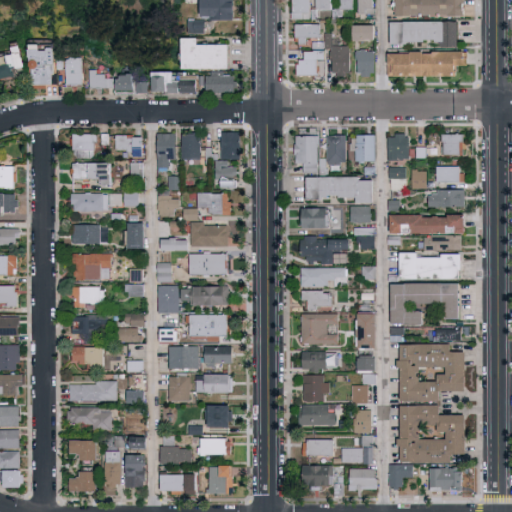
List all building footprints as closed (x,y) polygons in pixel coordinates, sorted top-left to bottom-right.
[(201,0),(232,0),(232,20),(201,20),(201,0)] [(309,0),(309,19),(292,19),(292,0),(309,0)] [(331,0),(331,10),(316,10),(316,0),(331,0)] [(353,0),(353,10),(337,10),(337,0),(353,0)] [(357,14),(357,0),(373,0),(373,14),(357,14)] [(464,0),(464,17),(395,17),(395,0),(464,0)] [(208,19),(191,19),(191,32),(208,32),(208,19)] [(458,21),(458,45),(390,45),(390,21),(458,21)] [(295,25),(321,24),(322,63),(318,63),(318,75),(297,76),(297,60),(305,59),(304,51),(313,51),(313,42),(295,43),(295,25)] [(373,25),(373,40),(352,40),(352,25),(373,25)] [(227,45),(227,69),(182,69),(182,38),(198,38),(198,45),(227,45)] [(30,86),(29,47),(54,46),(56,85),(30,86)] [(331,46),(350,46),(350,75),(331,75),(331,46)] [(374,49),(374,76),(357,76),(357,49),(374,49)] [(467,52),(467,66),(456,66),(456,76),(388,76),(388,52),(467,52)] [(14,77),(0,78),(0,54),(21,53),(22,68),(13,68),(14,77)] [(82,85),(67,85),(67,58),(82,58),(82,85)] [(70,69),(70,59),(62,59),(62,69),(70,69)] [(134,90),(90,90),(90,73),(134,73),(134,90)] [(150,91),(151,80),(139,80),(140,73),(127,73),(127,78),(119,77),(119,90),(150,91)] [(196,73),(196,92),(152,92),(152,73),(196,73)] [(200,75),(236,75),(236,92),(200,92),(200,75)] [(240,132),(240,163),(236,163),(236,187),(217,188),(216,161),(221,161),(221,132),(240,132)] [(176,159),(168,159),(168,168),(157,168),(157,133),(176,133),(176,159)] [(72,134),(108,134),(108,141),(98,141),(98,158),(72,158),(72,134)] [(200,134),(200,160),(182,160),(182,134),(200,134)] [(409,160),(389,160),(389,134),(409,134),(409,160)] [(463,134),(463,155),(442,155),(442,134),(463,134)] [(126,157),(126,150),(116,150),(116,135),(143,135),(143,157),(126,157)] [(346,135),(346,164),(328,164),(328,135),(346,135)] [(352,135),(375,135),(375,162),(352,162),(352,135)] [(318,136),(318,173),(304,173),(304,164),(295,164),(295,136),(318,136)] [(425,148),(425,158),(417,158),(417,148),(425,148)] [(73,185),(73,163),(111,163),(111,185),(73,185)] [(142,163),(142,178),(131,177),(131,163),(142,163)] [(0,166),(14,166),(14,188),(0,188),(0,166)] [(463,166),(463,182),(437,182),(437,166),(463,166)] [(406,190),(390,190),(390,167),(406,167),(406,190)] [(412,189),(412,171),(426,171),(426,189),(412,189)] [(180,189),(169,189),(169,177),(180,177),(180,189)] [(353,198),(306,198),(306,177),(373,177),(373,203),(353,203),(353,198)] [(465,207),(428,207),(428,189),(465,189),(465,207)] [(0,193),(18,193),(18,215),(0,215),(0,193)] [(123,193),(123,207),(109,207),(109,211),(72,211),(72,193),(123,193)] [(231,193),(230,214),(198,213),(198,193),(231,193)] [(138,206),(125,206),(125,195),(138,195),(138,206)] [(180,195),(180,216),(158,216),(158,195),(180,195)] [(201,207),(186,208),(186,220),(201,219),(201,207)] [(371,207),(371,223),(350,223),(350,207),(371,207)] [(300,208),(329,208),(329,227),(300,227),(300,208)] [(389,214),(465,214),(465,233),(390,234),(389,214)] [(128,223),(144,223),(144,249),(128,249),(128,223)] [(229,246),(191,246),(191,223),(229,223),(229,246)] [(101,224),(101,244),(73,244),(73,224),(101,224)] [(0,228),(18,228),(18,249),(0,249),(0,228)] [(373,237),(373,233),(356,233),(355,230),(374,229),(375,247),(359,248),(359,237),(373,237)] [(421,251),(421,235),(461,235),(461,251),(421,251)] [(348,237),(348,250),(336,250),(336,263),(301,263),(301,237),(348,237)] [(161,250),(161,239),(187,239),(187,250),(161,250)] [(103,271),(103,280),(73,280),(73,253),(112,253),(112,271),(103,271)] [(190,254),(227,254),(227,275),(190,275),(190,254)] [(399,279),(399,254),(460,254),(460,279),(399,279)] [(0,255),(17,255),(17,275),(0,275),(0,255)] [(157,281),(157,262),(171,262),(171,281),(157,281)] [(375,279),(362,278),(362,267),(375,267),(375,279)] [(301,268),(347,268),(347,286),(301,286),(301,268)] [(142,269),(142,281),(131,281),(131,269),(142,269)] [(127,283),(127,295),(146,294),(145,282),(127,283)] [(459,283),(459,319),(443,319),(442,304),(409,304),(410,311),(423,310),(423,326),(391,326),(390,284),(459,283)] [(0,307),(0,286),(18,286),(18,307),(0,307)] [(178,286),(178,313),(159,313),(159,286),(178,286)] [(104,287),(104,307),(73,307),(73,287),(104,287)] [(228,305),(182,306),(182,287),(228,287),(228,305)] [(308,309),(308,301),(302,301),(302,291),(331,291),(331,309),(308,309)] [(376,313),(376,349),(357,349),(357,313),(376,313)] [(144,314),(144,325),(126,325),(126,314),(144,314)] [(302,344),(302,314),(338,314),(338,325),(329,325),(329,332),(339,332),(339,344),(302,344)] [(107,316),(107,334),(73,333),(73,315),(107,316)] [(190,337),(190,315),(227,315),(227,337),(190,337)] [(0,335),(0,317),(19,317),(19,335),(0,335)] [(140,341),(120,341),(120,329),(140,329),(140,341)] [(160,342),(160,329),(177,329),(177,342),(160,342)] [(435,329),(461,329),(461,340),(435,340),(435,329)] [(400,345),(451,344),(451,352),(466,352),(466,392),(440,392),(440,402),(401,402),(400,345)] [(0,345),(20,345),(20,370),(0,370),(0,345)] [(169,368),(169,346),(198,346),(198,368),(169,368)] [(103,365),(72,365),(72,347),(103,347),(103,365)] [(232,347),(232,366),(204,366),(204,347),(232,347)] [(337,369),(303,369),(303,351),(337,351),(337,369)] [(357,372),(357,356),(376,356),(376,384),(363,384),(363,372),(357,372)] [(128,372),(128,361),(143,361),(143,372),(128,372)] [(0,394),(0,375),(22,375),(22,394),(0,394)] [(170,401),(170,375),(190,375),(190,401),(170,401)] [(196,393),(196,375),(232,375),(232,393),(196,393)] [(303,401),(303,375),(328,375),(328,401),(303,401)] [(117,382),(117,401),(70,401),(70,382),(117,382)] [(368,404),(353,404),(353,385),(368,385),(368,404)] [(127,403),(127,390),(143,390),(143,403),(127,403)] [(232,427),(207,427),(207,405),(232,405),(232,427)] [(334,405),(334,426),(302,426),(302,405),(334,405)] [(400,406),(401,463),(452,462),(452,455),(466,455),(466,415),(440,415),(440,406),(400,406)] [(0,407),(19,407),(19,426),(0,426),(0,407)] [(92,430),(92,425),(67,425),(67,408),(112,408),(112,430),(92,430)] [(372,432),(354,432),(354,410),(372,410),(372,432)] [(146,433),(146,423),(134,423),(134,432),(130,432),(130,433),(146,433)] [(205,425),(192,425),(192,434),(205,434),(205,425)] [(0,430),(20,430),(20,448),(0,448),(0,430)] [(230,455),(199,455),(199,438),(230,438),(230,455)] [(306,455),(306,439),(333,439),(333,455),(306,455)] [(97,440),(97,461),(78,461),(78,453),(69,453),(69,440),(97,440)] [(130,448),(130,441),(145,442),(145,449),(130,448)] [(191,464),(160,464),(160,446),(191,446),(191,464)] [(342,462),(342,448),(364,448),(364,462),(342,462)] [(20,467),(0,467),(0,452),(20,452),(20,467)] [(106,452),(120,452),(120,487),(106,487),(106,452)] [(144,487),(126,487),(126,455),(144,455),(144,487)] [(390,465),(390,487),(403,487),(403,478),(414,478),(414,464),(390,465)] [(302,489),(302,465),(333,465),(333,489),(302,489)] [(210,466),(233,466),(233,494),(210,494),(210,466)] [(430,469),(458,468),(458,472),(462,472),(462,489),(430,490),(430,469)] [(350,490),(350,469),(376,469),(376,490),(350,490)] [(0,479),(0,471),(22,471),(22,487),(2,487),(2,479),(0,479)] [(96,491),(69,491),(69,479),(78,479),(78,471),(96,471),(96,491)] [(194,474),(194,494),(160,494),(160,474),(194,474)]
